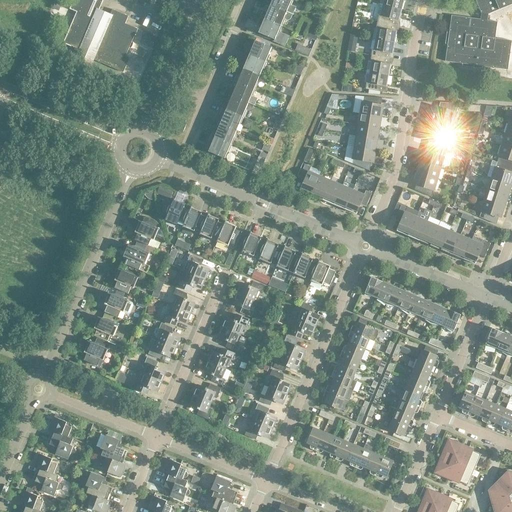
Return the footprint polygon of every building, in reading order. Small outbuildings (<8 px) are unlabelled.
[(80,53),(83,55),(91,58),(91,59),(110,67),(123,73),(128,60),(128,59),(124,58),(134,36),(137,29),(125,23),(128,16),(112,9),(108,17),(97,12),(102,0),(72,0),(69,9),(76,12),(63,43),(81,51),(80,53)] [(292,0),(271,0),(270,5),(291,14),(294,7),(290,6),(292,0)] [(380,0),(379,4),(400,10),(402,0),(380,0)] [(511,0),(475,0),(481,13),(480,20),(451,16),(449,33),(446,32),(445,44),(447,44),(445,61),(462,64),(461,66),(473,68),(474,65),(478,66),(478,68),(490,70),(490,68),(507,70),(511,41),(495,39),(497,22),(487,20),(488,14),(511,4),(511,0)] [(400,10),(379,4),(377,15),(378,15),(377,22),(390,25),(391,19),(398,21),(400,10)] [(291,14),(270,5),(267,13),(262,11),(260,17),(282,26),(285,19),(286,20),(290,18),(291,14)] [(314,16),(312,22),(320,25),(322,20),(314,16)] [(282,26),(260,17),(257,23),(261,25),(258,33),(274,40),(273,42),(279,45),(284,35),(279,33),(282,26)] [(390,25),(377,22),(376,29),(374,28),(372,39),(393,42),(395,31),(389,30),(390,25)] [(308,29),(305,36),(315,40),(318,34),(308,29)] [(393,42),(372,39),(370,49),(372,49),(371,55),(384,58),(385,52),(391,53),(393,42)] [(247,47),(245,53),(267,62),(269,55),(268,55),(271,47),(255,40),(251,48),(247,47)] [(349,43),(348,51),(356,53),(357,45),(349,43)] [(297,44),(295,50),(308,56),(311,49),(297,44)] [(267,62),(245,53),(242,59),(246,61),(243,68),(259,75),(262,68),(264,69),(267,62)] [(384,58),(371,55),(370,62),(368,61),(366,72),(387,76),(389,65),(383,63),(384,58)] [(296,63),(293,72),(300,75),(304,66),(296,63)] [(259,75),(243,68),(240,76),(236,74),(233,81),(255,90),(258,83),(256,82),(259,75)] [(387,76),(366,72),(364,82),(366,82),(365,89),(378,91),(379,85),(385,87),(387,76)] [(255,90),(233,81),(230,87),(235,88),(231,96),(248,103),(255,106),(255,105),(254,105),(256,98),(252,96),(255,90)] [(286,87),(284,93),(291,96),(294,90),(286,87)] [(331,94),(326,107),(330,109),(336,110),(338,95),(331,94)] [(248,103),(231,96),(228,104),(224,102),(221,108),(243,117),(246,110),(245,110),(248,103)] [(381,98),(363,97),(360,114),(380,117),(382,105),(376,105),(378,98),(381,99),(381,98)] [(458,104),(443,103),(442,108),(437,107),(433,118),(452,124),(458,104)] [(480,105),(467,104),(467,112),(479,113),(480,105)] [(243,117),(221,108),(219,114),(223,116),(220,124),(236,131),(239,124),(240,124),(243,117)] [(380,117),(360,114),(358,125),(378,128),(380,117)] [(452,124),(433,118),(430,129),(449,135),(452,124)] [(236,131),(220,124),(216,131),(212,130),(210,136),(232,145),(234,138),(233,137),(236,131)] [(378,128),(358,125),(356,136),(376,140),(378,128)] [(449,135),(430,129),(427,140),(432,142),(431,147),(444,151),(449,135)] [(511,136),(506,135),(502,145),(511,148),(511,136)] [(232,145),(210,136),(207,142),(211,144),(208,152),(224,159),(227,151),(229,152),(232,145)] [(376,140),(356,136),(355,148),(374,151),(376,140)] [(267,137),(265,143),(271,145),(273,139),(267,137)] [(511,148),(502,145),(497,162),(510,166),(511,161),(511,148)] [(444,151),(431,147),(429,153),(424,151),(420,162),(439,168),(444,151)] [(374,151),(355,148),(352,164),(369,171),(369,170),(365,169),(367,162),(372,163),(374,151)] [(309,149),(303,161),(309,163),(314,151),(309,149)] [(251,173),(258,176),(265,159),(259,157),(258,156),(251,173)] [(439,168),(420,162),(417,173),(436,179),(439,168)] [(510,166),(497,162),(491,179),(510,185),(511,179),(511,172),(509,172),(510,166)] [(300,190),(311,195),(319,177),(308,172),(310,167),(304,165),(298,179),(299,179),(300,176),(305,178),(300,190)] [(436,179),(417,173),(414,185),(419,186),(418,191),(431,197),(436,179)] [(330,182),(319,177),(311,195),(322,200),(330,182)] [(510,185),(491,179),(488,189),(507,196),(510,185)] [(341,186),(330,182),(322,200),(333,205),(341,186)] [(352,191),(341,186),(333,205),(344,209),(352,191)] [(507,196),(488,189),(484,200),(503,206),(507,196)] [(363,196),(352,191),(344,209),(356,214),(361,202),(366,204),(365,207),(371,193),(365,191),(363,196)] [(178,221),(183,224),(184,224),(189,210),(183,208),(184,205),(174,200),(173,199),(172,203),(168,201),(165,203),(163,207),(162,211),(162,215),(163,215),(162,215),(166,216),(165,220),(166,220),(176,224),(178,221)] [(503,206),(484,200),(479,217),(496,224),(492,222),(494,216),(500,218),(503,206)] [(396,231),(408,236),(415,218),(404,213),(407,208),(401,205),(395,219),(395,220),(397,217),(401,219),(396,231)] [(191,206),(189,210),(184,224),(183,224),(182,227),(183,228),(183,227),(193,231),(195,229),(200,231),(201,231),(207,217),(206,217),(200,215),(202,212),(191,208),(191,207),(191,206)] [(208,214),(206,217),(207,217),(201,231),(200,231),(199,235),(200,235),(200,234),(211,239),(212,236),(218,238),(224,225),(223,224),(218,222),(219,219),(208,215),(209,214),(208,214)] [(139,222),(136,229),(134,232),(137,233),(134,240),(148,246),(151,239),(153,240),(158,230),(159,230),(159,229),(155,228),(157,224),(158,224),(155,221),(151,219),(147,218),(143,218),(144,218),(142,222),(138,220),(138,221),(139,222)] [(426,222),(415,218),(408,236),(419,241),(426,222)] [(225,221),(223,224),(224,225),(218,238),(216,242),(217,242),(217,241),(228,246),(229,243),(236,246),(241,232),(235,229),(236,226),(225,222),(226,221),(225,221)] [(438,227),(426,222),(419,241),(430,245),(438,227)] [(449,232),(438,227),(430,245),(441,250),(449,232)] [(254,254),(260,256),(266,243),(266,242),(260,240),(261,237),(251,233),(251,232),(250,232),(241,252),(242,253),(242,252),(253,256),(254,254)] [(460,236),(449,232),(441,250),(452,255),(460,236)] [(471,241),(460,236),(452,255),(463,259),(471,241)] [(473,236),(471,241),(463,259),(474,264),(480,252),(485,254),(483,257),(484,257),(490,243),(473,236)] [(177,239),(174,245),(187,251),(190,245),(177,239)] [(267,239),(266,242),(266,243),(260,256),(259,260),(260,259),(270,264),(271,261),(277,263),(278,263),(283,250),(277,247),(278,244),(268,240),(268,239),(267,239)] [(129,246),(125,253),(124,256),(127,257),(124,264),(146,273),(149,266),(144,264),(148,254),(149,254),(149,253),(128,244),(128,245),(129,246)] [(284,246),(283,250),(278,263),(277,263),(276,267),(277,266),(287,271),(289,268),(294,270),(295,271),(300,257),(294,254),(295,252),(285,247),(285,246),(284,246)] [(302,253),(300,257),(295,271),(294,270),(293,274),(294,274),(304,278),(306,275),(311,278),(312,278),(318,264),(317,264),(311,262),(313,259),(302,254),(302,253)] [(191,262),(187,272),(205,279),(209,269),(199,265),(201,259),(190,255),(187,261),(191,262)] [(168,257),(166,262),(172,265),(174,261),(173,259),(168,257)] [(319,261),(317,264),(318,264),(312,278),(311,278),(310,281),(311,282),(311,281),(322,285),(323,282),(329,285),(335,272),(329,269),(330,266),(327,265),(319,262),(319,261)] [(118,270),(115,277),(114,280),(117,281),(114,288),(128,294),(130,287),(133,288),(138,278),(139,277),(118,269),(118,270)] [(183,270),(179,280),(177,286),(190,292),(192,286),(200,290),(205,279),(187,272),(183,270)] [(374,297),(376,298),(382,282),(371,277),(364,293),(364,296),(374,297)] [(264,286),(253,281),(250,287),(240,282),(236,293),(254,300),(258,291),(261,292),(264,286)] [(394,287),(382,282),(376,298),(377,299),(386,305),(385,305),(386,305),(394,287)] [(405,291),(394,287),(386,305),(396,307),(398,307),(405,291)] [(176,296),(172,306),(190,314),(194,303),(184,299),(186,293),(175,289),(173,295),(176,296)] [(416,296),(405,291),(398,307),(399,308),(408,314),(407,314),(408,315),(416,296)] [(108,294),(105,301),(104,304),(107,305),(104,312),(118,318),(120,311),(123,312),(127,314),(129,313),(133,305),(131,303),(129,301),(108,293),(107,293),(108,294)] [(254,300),(236,293),(232,303),(242,307),(240,313),(251,317),(253,311),(250,310),(254,300)] [(427,301),(416,296),(408,315),(408,314),(418,316),(420,317),(427,301)] [(301,309),(297,319),(315,326),(320,316),(309,312),(312,306),(301,301),(298,307),(301,309)] [(438,305),(427,301),(420,317),(421,317),(430,323),(430,324),(438,305)] [(449,310),(438,305),(430,324),(441,325),(442,326),(449,310)] [(190,314),(172,306),(168,316),(165,314),(162,320),(175,326),(178,320),(186,324),(190,314)] [(460,315),(449,310),(442,326),(443,327),(452,333),(453,331),(460,315)] [(275,311),(269,325),(279,329),(281,324),(277,323),(281,313),(275,311)] [(239,334),(242,329),(243,325),(247,326),(249,320),(236,315),(234,320),(226,317),(221,327),(239,334)] [(98,318),(95,325),(94,328),(97,329),(94,336),(115,345),(117,338),(113,336),(117,326),(118,326),(118,325),(98,317),(97,317),(98,318)] [(263,317),(260,323),(268,326),(270,320),(263,317)] [(315,326),(297,319),(293,328),(290,327),(287,333),(298,337),(301,332),(311,336),(315,326)] [(350,331),(369,339),(374,341),(375,339),(376,339),(378,335),(377,334),(378,331),(365,326),(358,322),(356,326),(354,325),(352,326),(350,331)] [(162,330),(158,340),(176,348),(180,337),(170,333),(172,328),(161,323),(158,329),(162,330)] [(239,334),(221,327),(217,337),(227,341),(225,347),(236,351),(239,345),(235,344),(239,334)] [(495,348),(496,349),(503,333),(492,328),(485,344),(485,347),(495,348)] [(369,339),(350,331),(348,336),(348,338),(351,339),(349,343),(365,349),(369,339)] [(511,342),(511,336),(503,333),(496,349),(498,349),(498,350),(506,356),(511,342)] [(287,343),(283,353),(301,360),(305,350),(295,346),(297,340),(286,336),(284,342),(287,343)] [(430,338),(428,343),(434,346),(436,340),(430,338)] [(97,339),(95,344),(88,341),(87,341),(88,342),(84,352),(86,353),(84,360),(97,366),(100,359),(103,360),(107,350),(108,350),(108,349),(104,348),(106,343),(97,339)] [(176,348),(158,340),(155,346),(152,344),(148,354),(159,359),(161,353),(172,358),(176,348)] [(447,345),(436,340),(434,346),(445,351),(447,345)] [(365,349),(349,343),(348,346),(346,345),(344,346),(341,351),(361,359),(365,349)] [(221,348),(219,354),(211,351),(207,361),(225,368),(229,359),(233,360),(235,354),(221,348)] [(422,349),(417,360),(436,368),(438,363),(438,361),(435,360),(437,356),(422,349)] [(361,359),(341,351),(339,356),(340,358),(342,359),(341,363),(356,369),(361,359)] [(301,360),(283,353),(279,362),(275,361),(273,367),(284,372),(286,366),(297,370),(301,360)] [(148,365),(143,374),(161,382),(166,372),(155,367),(158,362),(147,357),(144,363),(148,365)] [(436,368),(417,360),(413,370),(428,376),(430,373),(432,374),(434,373),(436,368)] [(225,368),(207,361),(203,371),(213,375),(211,381),(222,385),(224,379),(221,378),(225,368)] [(356,369),(341,363),(339,366),(337,365),(335,366),(333,371),(352,379),(356,369)] [(478,363),(475,368),(486,373),(488,367),(478,363)] [(273,377),(269,387),(287,394),(291,384),(280,380),(283,374),(272,370),(269,376),(273,377)] [(428,376),(413,370),(409,380),(428,388),(430,383),(429,381),(427,380),(428,376)] [(357,381),(352,379),(333,371),(331,376),(332,378),(334,379),(332,382),(353,391),(357,381)] [(485,376),(474,371),(472,377),(483,381),(485,376)] [(119,373),(116,380),(123,383),(125,379),(124,375),(119,373)] [(161,382),(143,374),(139,384),(136,382),(133,388),(144,393),(147,387),(157,392),(161,382)] [(428,388),(409,380),(405,389),(420,396),(422,393),(424,393),(426,393),(428,388)] [(236,382),(232,391),(240,394),(243,385),(236,382)] [(353,391),(332,382),(331,386),(329,385),(327,386),(325,391),(344,399),(348,401),(353,391)] [(197,385),(193,395),(211,403),(213,397),(216,398),(221,388),(210,384),(207,389),(197,385)] [(244,386),(241,393),(248,395),(250,389),(244,386)] [(287,394),(269,387),(265,396),(261,395),(259,401),(270,406),(272,400),(282,405),(287,394)] [(420,396),(405,389),(400,399),(420,407),(422,402),(421,400),(419,399),(420,396)] [(230,391),(229,395),(238,399),(239,395),(230,391)] [(344,399),(325,391),(322,396),(323,398),(326,399),(324,403),(339,409),(344,399)] [(462,413),(467,415),(475,396),(465,392),(458,407),(462,409),(461,411),(462,413)] [(211,403),(193,395),(188,405),(199,409),(196,415),(208,420),(212,410),(208,408),(211,403)] [(485,400),(475,396),(467,415),(472,417),(474,417),(475,414),(478,416),(485,400)] [(420,407),(400,399),(396,409),(412,416),(413,412),(415,413),(417,413),(420,407)] [(495,404),(485,400),(478,416),(482,417),(481,419),(482,421),(487,424),(495,404)] [(257,415),(254,421),(272,428),(276,418),(266,414),(268,408),(257,404),(253,414),(257,415)] [(505,409),(495,404),(487,424),(492,426),(494,425),(495,423),(498,424),(505,409)] [(412,416),(396,409),(392,419),(411,427),(413,422),(413,420),(410,419),(412,416)] [(511,419),(511,411),(505,409),(498,424),(502,426),(501,428),(502,430),(507,432),(511,419)] [(320,410),(318,415),(328,420),(331,414),(320,410)] [(51,431),(49,437),(60,441),(63,435),(68,437),(68,436),(70,436),(72,435),(73,434),(73,432),(72,430),(71,429),(72,427),(65,425),(67,422),(54,417),(48,430),(51,431)] [(411,427),(392,419),(388,430),(403,436),(405,432),(407,433),(409,432),(411,427)] [(272,428),(254,421),(250,431),(247,429),(244,435),(255,440),(258,434),(268,439),(272,428)] [(310,449),(315,451),(323,432),(313,427),(306,443),(310,445),(309,447),(310,449)] [(333,436),(323,432),(315,451),(320,453),(322,452),(323,450),(327,451),(333,436)] [(60,441),(49,437),(46,443),(55,447),(53,453),(68,459),(70,453),(72,454),(74,453),(75,451),(75,450),(74,448),(73,447),(73,446),(70,445),(73,439),(68,437),(63,435),(60,441)] [(101,456),(106,458),(106,457),(111,459),(113,453),(125,457),(127,451),(118,447),(121,441),(105,435),(103,441),(101,441),(100,441),(99,443),(99,445),(99,446),(101,447),(100,448),(103,449),(101,456)] [(343,440),(333,436),(327,451),(330,453),(329,455),(330,457),(335,459),(343,440)] [(401,444),(390,439),(388,445),(398,449),(401,444)] [(353,444),(343,440),(335,459),(340,462),(342,461),(343,458),(347,460),(353,444)] [(449,441),(443,456),(458,463),(465,448),(449,441)] [(363,449),(353,444),(347,460),(350,461),(349,464),(350,466),(355,468),(363,449)] [(365,444),(363,449),(355,468),(360,470),(362,469),(363,467),(366,468),(373,453),(375,448),(365,444)] [(480,454),(465,448),(458,463),(474,470),(480,454)] [(106,457),(106,458),(105,459),(104,458),(102,459),(101,461),(101,462),(101,464),(103,465),(102,467),(108,469),(107,472),(120,477),(125,464),(122,463),(125,457),(113,453),(111,459),(106,457)] [(383,457),(373,453),(366,468),(370,470),(369,472),(370,474),(375,476),(383,457)] [(37,468),(35,474),(46,478),(48,472),(53,474),(54,473),(56,473),(57,472),(58,471),(59,469),(58,467),(56,466),(57,464),(51,462),(52,459),(39,454),(34,467),(37,468)] [(458,463),(443,456),(436,472),(452,479),(458,463)] [(393,461),(383,457),(375,476),(380,478),(382,478),(383,475),(387,477),(393,461)] [(166,473),(163,479),(175,483),(178,477),(182,479),(183,478),(185,478),(186,477),(187,476),(187,474),(187,473),(185,471),(186,470),(180,467),(181,464),(168,459),(163,472),(166,473)] [(474,470),(458,463),(452,479),(467,485),(474,470)] [(46,478),(35,474),(32,480),(41,484),(38,490),(54,496),(56,490),(58,490),(59,490),(60,488),(61,486),(60,485),(58,484),(59,483),(56,482),(58,476),(53,474),(48,472),(46,478)] [(502,477),(493,486),(488,491),(492,492),(492,498),(491,498),(494,511),(511,511),(511,473),(507,472),(507,473),(503,478),(502,477)] [(86,493),(91,495),(96,496),(98,490),(110,494),(112,488),(103,485),(106,478),(90,473),(88,478),(86,478),(85,479),(84,480),(84,482),(84,484),(86,485),(86,486),(88,487),(86,493)] [(194,475),(191,482),(198,484),(200,478),(194,475)] [(231,482),(216,476),(214,482),(212,482),(210,483),(209,484),(209,486),(210,487),(211,488),(211,489),(214,490),(211,497),(216,499),(216,498),(221,500),(224,494),(235,498),(238,492),(229,489),(231,482)] [(175,483),(163,479),(161,485),(170,489),(167,495),(183,501),(185,496),(187,496),(188,495),(189,494),(189,492),(189,490),(187,489),(188,488),(185,487),(187,481),(182,479),(178,477),(175,483)] [(91,495),(91,496),(89,496),(87,497),(86,498),(86,500),(87,501),(88,502),(88,504),(94,507),(93,510),(99,511),(106,511),(111,501),(108,500),(110,494),(98,490),(96,496),(91,495)] [(23,505),(21,511),(23,511),(33,511),(35,509),(39,511),(40,511),(40,510),(42,510),(43,509),(44,507),(45,506),(44,504),(42,503),(43,501),(37,499),(38,496),(25,491),(20,504),(23,505)] [(428,491),(421,506),(435,511),(437,511),(444,497),(428,491)] [(216,498),(216,499),(216,500),(214,499),(212,500),(211,502),(211,503),(212,505),(213,506),(213,508),(219,510),(218,511),(233,511),(236,505),(233,504),(235,498),(224,494),(221,500),(216,498)] [(151,510),(150,511),(172,511),(173,511),(172,509),(171,508),(172,506),(165,504),(166,501),(154,496),(148,509),(151,510)] [(455,511),(459,504),(444,497),(437,511),(455,511)] [(303,511),(281,503),(278,509),(276,508),(274,511),(303,511)]
